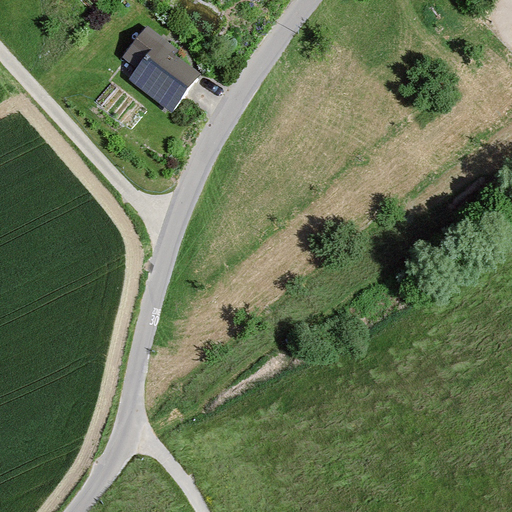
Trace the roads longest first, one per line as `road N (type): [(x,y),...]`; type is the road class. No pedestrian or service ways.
road 1 (unclassified): [(77,511),(121,454),(174,227),(227,111),(308,0)]
road 2 (track): [(0,51),(144,208),(174,227)]
